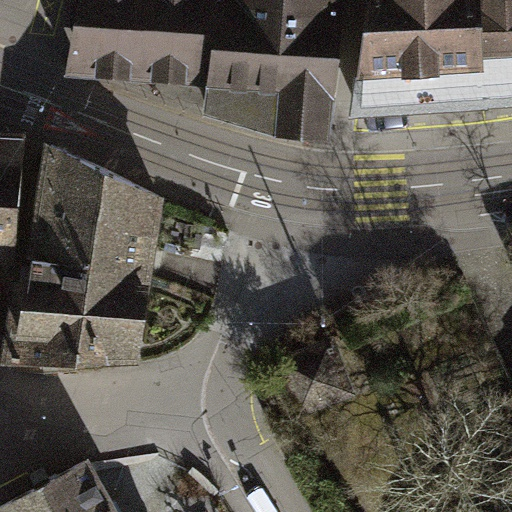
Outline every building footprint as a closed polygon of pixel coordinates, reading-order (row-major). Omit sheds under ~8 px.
[(82,0),(71,67),(211,78),(207,107),(280,128),(325,131),(342,0),(82,0)] [(511,0),(370,0),(358,105),(477,97),(511,94),(511,0)] [(51,145),(33,256),(145,270),(160,193),(51,145)] [(22,151),(0,149),(0,255),(13,256),(22,151)] [(134,354),(145,270),(33,256),(18,253),(6,357),(134,354)] [(329,340),(278,359),(297,411),(348,391),(329,340)] [(511,423),(495,437),(511,458),(511,423)] [(43,483),(0,505),(3,511),(113,511),(88,465),(85,460),(43,483)]
